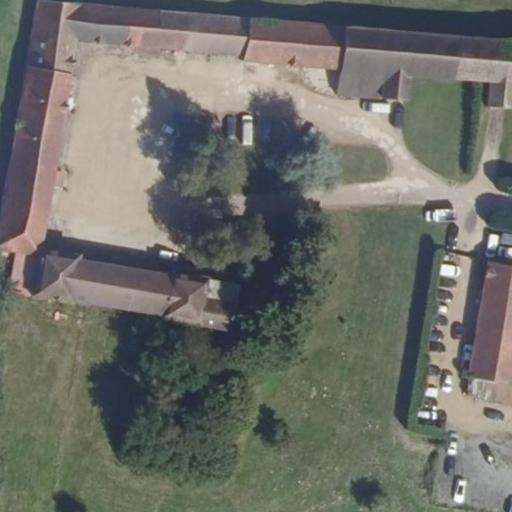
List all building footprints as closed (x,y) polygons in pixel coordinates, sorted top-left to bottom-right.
[(250,23),(37,4),(26,69),(72,77),(77,45),(246,59),(250,23)] [(245,62),(339,70),(343,31),(250,23),(246,59),(245,62)] [(511,45),(343,31),(339,70),(383,74),(409,76),(488,83),(511,84),(511,45)] [(0,249),(36,254),(43,255),(72,77),(26,69),(14,138),(0,224),(0,249)] [(337,95),(380,100),(383,74),(339,70),(337,95)] [(380,100),(407,102),(409,76),(383,74),(380,100)] [(485,108),(511,111),(511,84),(488,83),(485,108)] [(157,323),(191,329),(200,283),(166,277),(166,280),(78,265),(78,260),(43,255),(36,254),(29,299),(91,310),(92,306),(158,319),(157,323)] [(469,376),(510,383),(511,368),(511,267),(489,264),(469,376)] [(191,329),(230,337),(239,290),(200,283),(191,329)] [(432,473),(430,499),(442,500),(444,474),(432,473)]
